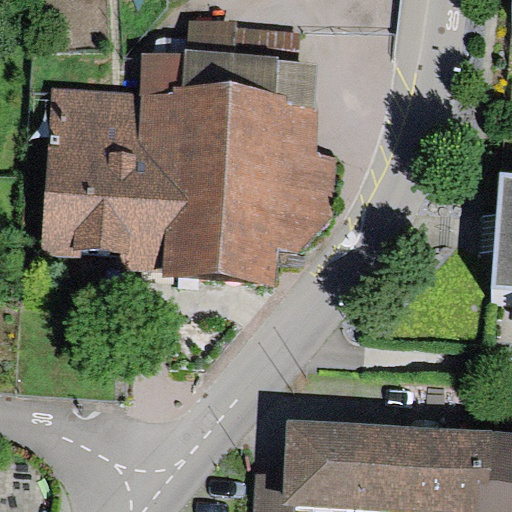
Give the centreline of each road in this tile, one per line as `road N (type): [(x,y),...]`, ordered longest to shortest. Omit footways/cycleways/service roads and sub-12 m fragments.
road 1 (residential): [(140,502),(369,245),(412,146),(440,0)]
road 2 (residential): [(140,502),(89,453),(49,436),(0,433)]
